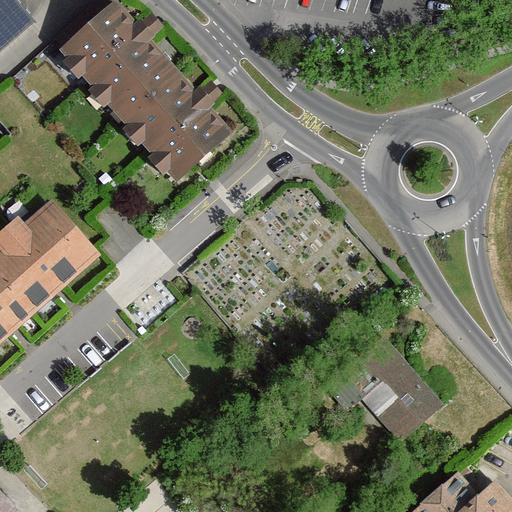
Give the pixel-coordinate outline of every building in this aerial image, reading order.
[(0,0),(0,58),(36,27),(12,0),(0,0)] [(182,188),(238,135),(118,9),(62,62),(182,188)] [(53,212),(0,259),(0,353),(100,265),(53,212)] [(404,440),(443,405),(387,342),(333,390),(351,410),(366,397),(404,440)] [(511,511),(511,501),(495,483),(478,498),(457,475),(416,511),(511,511)] [(0,511),(16,511),(0,494),(0,511)]
